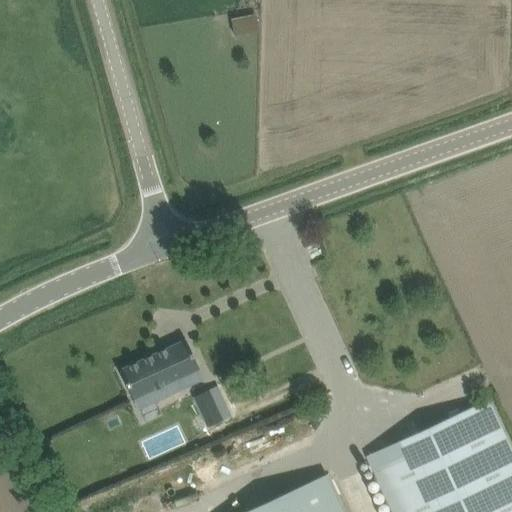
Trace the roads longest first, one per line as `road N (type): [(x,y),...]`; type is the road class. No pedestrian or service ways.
road 1 (unclassified): [(166,244),(511,122)]
road 2 (unclassified): [(166,244),(96,0)]
road 3 (unclassified): [(0,316),(166,244)]
